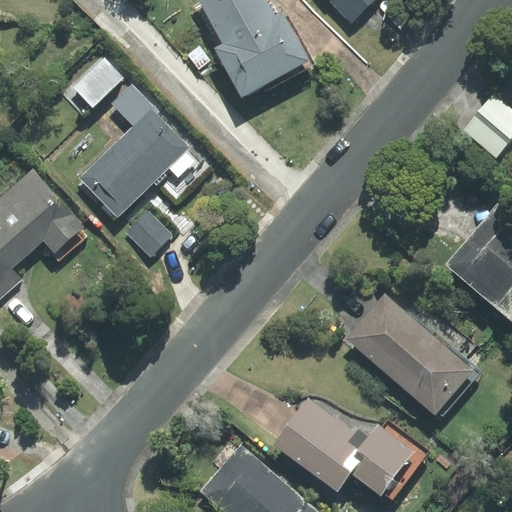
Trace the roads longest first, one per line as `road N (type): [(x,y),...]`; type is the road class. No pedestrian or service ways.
road 1 (residential): [(59,494),(342,182),(483,0)]
road 2 (unknown): [(89,0),(317,209)]
